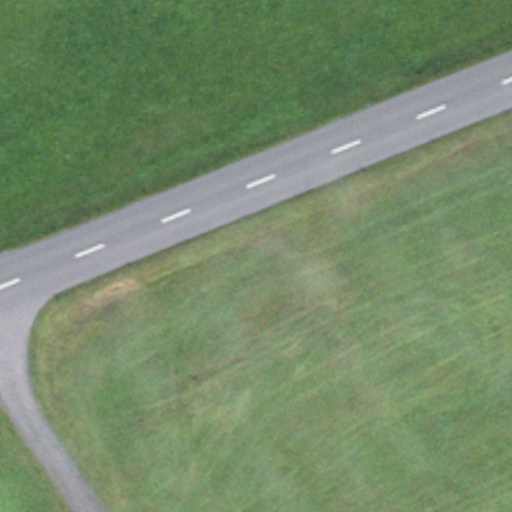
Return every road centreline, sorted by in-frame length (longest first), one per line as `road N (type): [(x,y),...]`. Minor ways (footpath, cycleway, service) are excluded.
road 1 (tertiary): [(511,80),(0,287)]
road 2 (unclassified): [(0,366),(94,511)]
